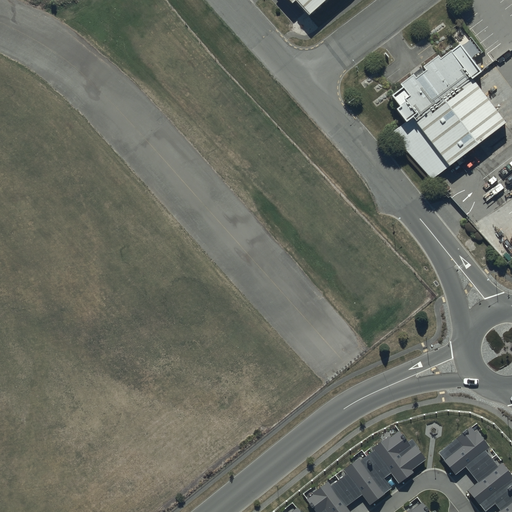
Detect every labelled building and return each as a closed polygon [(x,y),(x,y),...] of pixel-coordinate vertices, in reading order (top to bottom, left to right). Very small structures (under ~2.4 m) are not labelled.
[(289,0),(306,19),(327,0),(289,0)] [(407,126),(414,122),(473,80),(480,74),(460,47),(441,61),(438,58),(423,69),(426,72),(415,80),(413,77),(400,86),(403,89),(392,97),(400,109),(397,112),(407,126)] [(508,128),(473,80),(414,122),(449,171),(508,128)] [(431,183),(449,171),(414,122),(407,126),(391,138),(431,183)] [(511,511),(511,481),(509,478),(511,475),(511,473),(502,461),(499,463),(487,449),(490,446),(478,431),(475,434),(471,428),(442,451),(457,469),(466,461),(482,480),(472,489),(486,506),(496,498),(505,509),(501,511),(511,511)] [(425,457),(412,439),(408,442),(400,430),(390,437),(388,435),(373,445),(376,450),(361,460),(359,457),(345,467),(349,472),(330,486),(327,482),(315,491),(316,493),(310,497),(320,511),(350,511),(344,504),(362,491),(370,502),(391,487),(384,476),(391,471),(399,481),(414,471),(411,467),(425,457)] [(432,511),(430,511),(424,502),(412,510),(412,507),(405,511),(437,511),(436,510),(432,511)]
